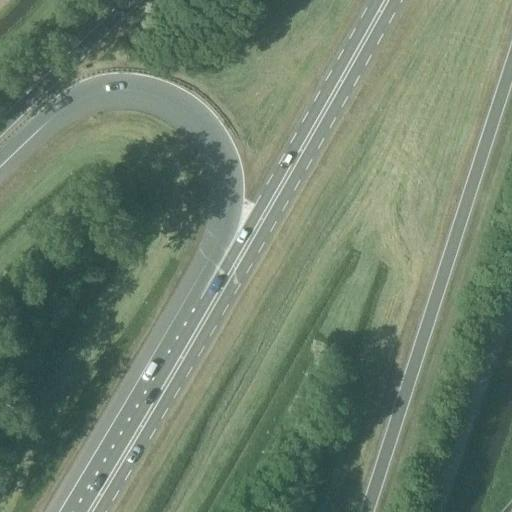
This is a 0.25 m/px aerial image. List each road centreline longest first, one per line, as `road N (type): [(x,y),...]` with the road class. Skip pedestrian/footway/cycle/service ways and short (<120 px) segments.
road 1 (primary): [(0,158),(69,96),(96,84),(159,86),(192,102),(219,130),(236,187),(231,223),(197,290),(189,345)]
road 2 (primary): [(366,511),(511,54)]
road 3 (primary): [(386,0),(189,345)]
road 4 (unclassified): [(433,511),(511,287)]
road 5 (primary): [(189,345),(89,511)]
road 6 (primary): [(132,0),(0,127)]
